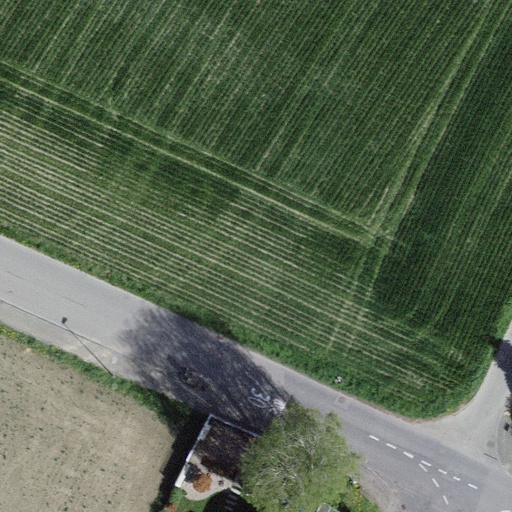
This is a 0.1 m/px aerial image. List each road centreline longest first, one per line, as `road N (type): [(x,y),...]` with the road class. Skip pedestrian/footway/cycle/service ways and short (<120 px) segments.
road 1 (residential): [(451,483),(0,277)]
road 2 (residential): [(451,483),(511,361)]
